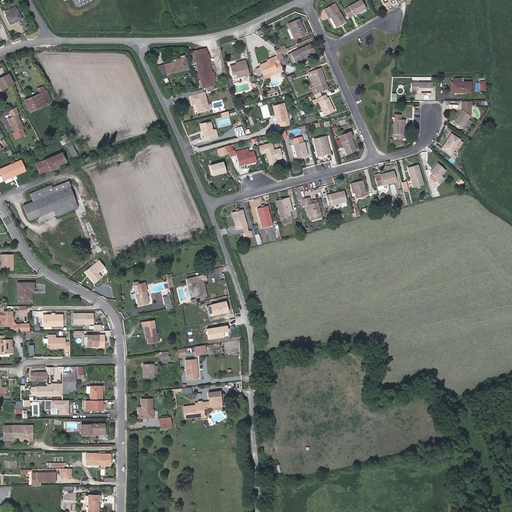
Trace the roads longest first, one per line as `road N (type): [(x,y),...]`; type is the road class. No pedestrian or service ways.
road 1 (residential): [(0,196),(44,266),(112,305),(121,321),(120,511)]
road 2 (residential): [(207,205),(138,38)]
road 3 (residential): [(252,378),(244,299),(207,205)]
road 4 (residential): [(207,205),(376,158)]
road 5 (residential): [(138,38),(239,29),(295,0)]
road 6 (track): [(256,511),(252,378)]
road 7 (unknown): [(122,445),(20,445),(1,433)]
